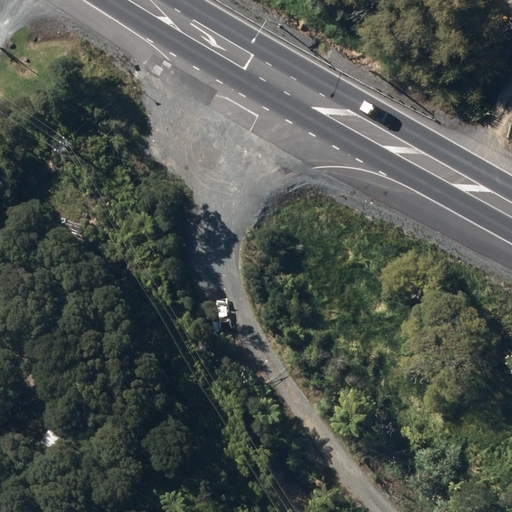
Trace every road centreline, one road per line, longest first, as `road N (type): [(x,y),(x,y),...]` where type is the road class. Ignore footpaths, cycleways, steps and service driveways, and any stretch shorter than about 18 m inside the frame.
road 1 (trunk): [(151,0),(511,206)]
road 2 (unknown): [(296,83),(226,221),(230,275),(251,331)]
